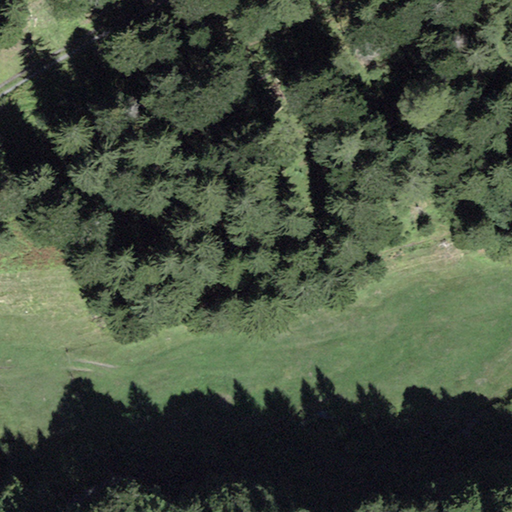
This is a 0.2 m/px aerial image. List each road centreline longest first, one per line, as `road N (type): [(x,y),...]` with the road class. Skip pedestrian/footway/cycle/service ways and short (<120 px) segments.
road 1 (track): [(511,314),(117,380),(0,371)]
road 2 (track): [(0,90),(157,0)]
